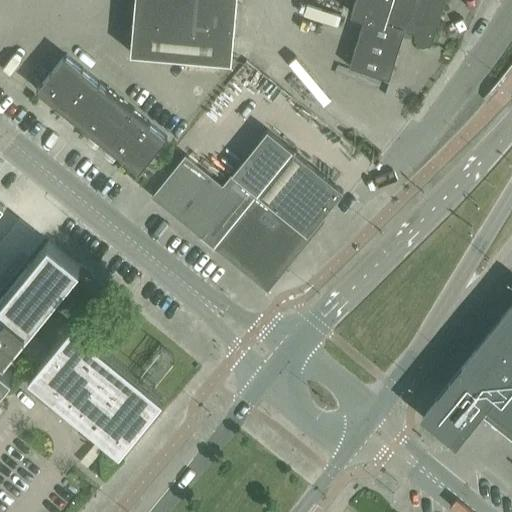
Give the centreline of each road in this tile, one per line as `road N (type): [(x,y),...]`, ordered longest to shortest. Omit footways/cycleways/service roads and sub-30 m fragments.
road 1 (tertiary): [(511,122),(295,350)]
road 2 (unclassified): [(196,297),(0,135)]
road 3 (tertiary): [(266,382),(157,511)]
road 4 (tertiary): [(376,415),(445,306)]
road 5 (tertiary): [(445,306),(511,196)]
